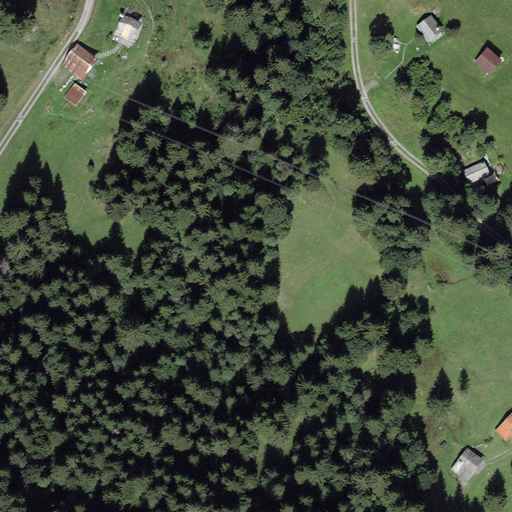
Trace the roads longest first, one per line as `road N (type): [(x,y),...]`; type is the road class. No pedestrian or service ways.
road 1 (track): [(352,0),(365,101),(392,142),(511,247)]
road 2 (track): [(0,150),(91,0)]
